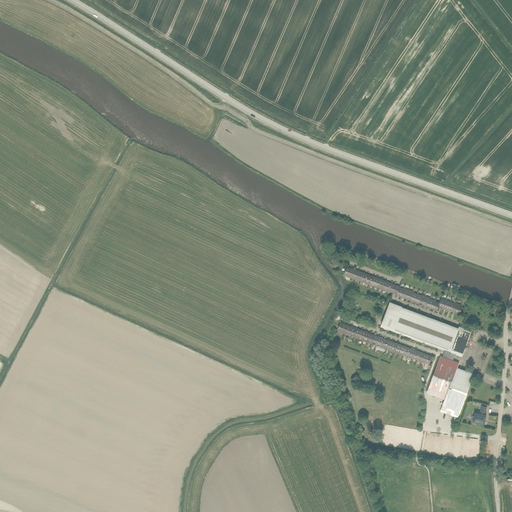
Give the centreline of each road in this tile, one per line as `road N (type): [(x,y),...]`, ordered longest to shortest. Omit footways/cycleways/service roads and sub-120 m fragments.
road 1 (secondary): [(68,0),(293,136),(511,216)]
road 2 (residential): [(511,270),(498,337),(491,511)]
